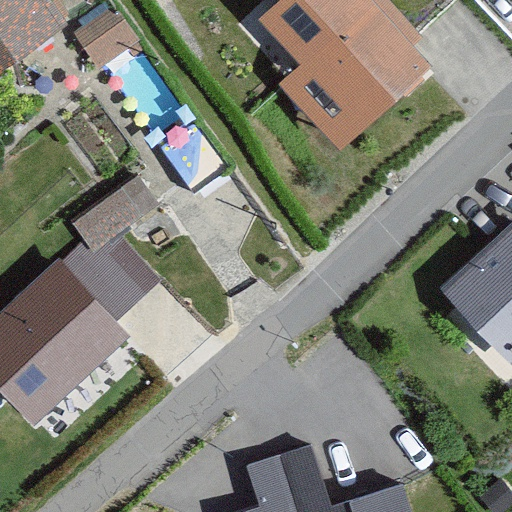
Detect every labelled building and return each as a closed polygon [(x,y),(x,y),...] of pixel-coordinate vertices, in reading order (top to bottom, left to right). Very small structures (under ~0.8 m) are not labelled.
[(0,0),(0,66),(55,28),(35,0),(0,0)] [(290,81),(344,140),(428,65),(369,0),(288,0),(269,17),(310,63),(290,81)] [(511,227),(450,286),(511,351),(511,227)] [(0,373),(37,413),(122,335),(58,267),(0,320),(0,373)] [(400,511),(395,494),(339,511),(288,511),(285,499),(314,490),(303,455),(256,470),(269,511),(400,511)]
